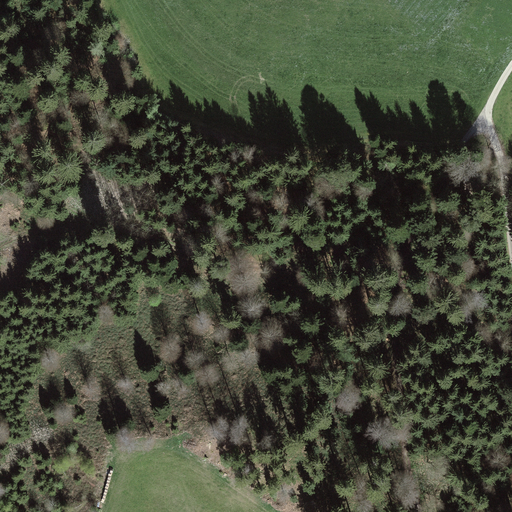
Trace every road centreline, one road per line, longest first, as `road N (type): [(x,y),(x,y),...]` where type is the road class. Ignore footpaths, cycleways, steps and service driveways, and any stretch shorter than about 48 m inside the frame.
road 1 (track): [(420,511),(409,472),(397,275),(409,239),(484,114)]
road 2 (track): [(511,247),(503,169),(484,114),(511,65)]
